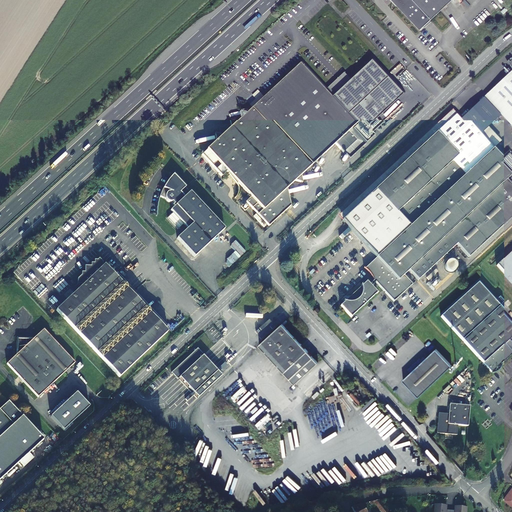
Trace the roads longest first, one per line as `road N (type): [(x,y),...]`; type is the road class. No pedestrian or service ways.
road 1 (motorway): [(0,245),(268,0)]
road 2 (tertiary): [(0,509),(261,266)]
road 3 (tertiary): [(261,266),(511,35)]
road 4 (motorway): [(241,0),(0,220)]
road 5 (unclassified): [(463,485),(261,266)]
road 6 (residential): [(463,485),(382,493),(346,503),(346,511)]
